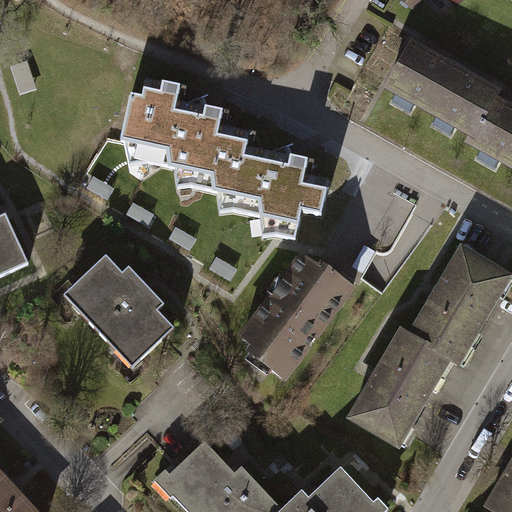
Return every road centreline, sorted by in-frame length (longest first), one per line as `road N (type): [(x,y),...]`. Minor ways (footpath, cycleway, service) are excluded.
road 1 (residential): [(357,0),(292,103),(511,225)]
road 2 (track): [(52,0),(292,103)]
road 3 (residential): [(0,388),(119,511)]
road 4 (residential): [(429,511),(511,372)]
